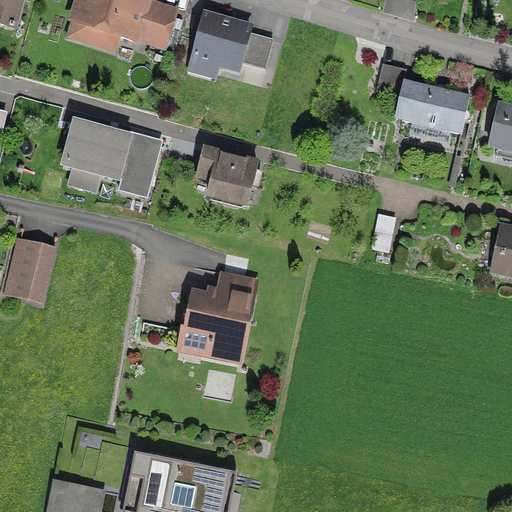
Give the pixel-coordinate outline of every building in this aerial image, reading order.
[(19,0),(0,0),(0,26),(12,30),(19,0)] [(79,0),(72,25),(131,43),(144,1),(140,0),(79,0)] [(163,50),(174,14),(160,9),(148,45),(163,50)] [(247,37),(248,31),(203,19),(192,60),(237,72),(239,66),(263,72),(271,43),(247,37)] [(375,93),(384,96),(387,82),(378,79),(375,93)] [(468,100),(408,86),(400,123),(459,137),(468,100)] [(511,112),(497,109),(488,149),(511,154),(511,112)] [(255,167),(202,154),(196,178),(210,182),(206,197),(245,207),(255,167)] [(371,249),(386,253),(392,227),(377,224),(371,249)] [(494,274),(511,277),(511,234),(503,232),(494,274)] [(38,305),(51,251),(18,243),(5,297),(38,305)] [(252,286),(222,280),(217,303),(196,299),(189,334),(183,333),(179,352),(204,357),(206,347),(238,353),(252,286)] [(225,511),(233,479),(134,458),(122,511),(225,511)]
